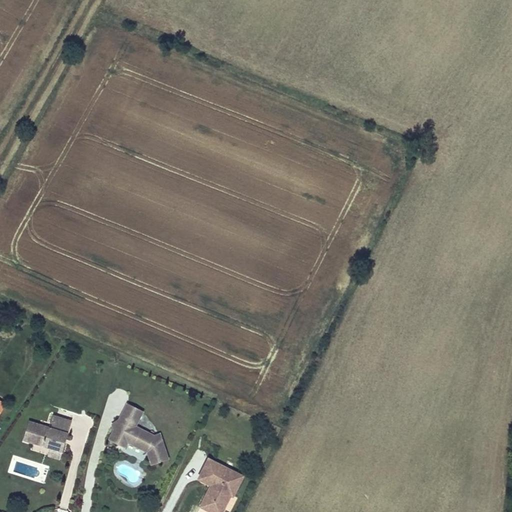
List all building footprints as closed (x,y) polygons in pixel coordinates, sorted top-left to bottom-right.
[(0,417),(8,404),(1,400),(0,400),(0,417)] [(144,411),(129,403),(110,440),(125,447),(128,441),(149,452),(153,465),(169,460),(160,434),(155,436),(136,426),(144,411)] [(51,427),(31,420),(25,438),(46,445),(47,440),(54,442),(52,447),(64,451),(74,421),(55,415),(51,427)] [(64,451),(52,447),(50,454),(62,458),(64,451)] [(240,475),(206,457),(196,477),(209,483),(201,499),(208,503),(206,508),(212,511),(218,511),(228,493),(230,494),(240,475)] [(208,503),(201,499),(198,505),(206,508),(208,503)]
